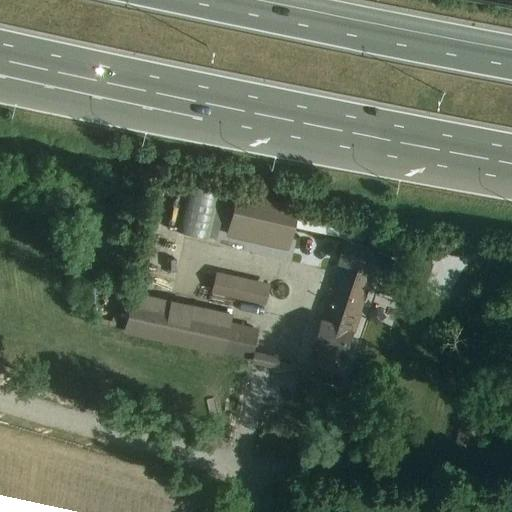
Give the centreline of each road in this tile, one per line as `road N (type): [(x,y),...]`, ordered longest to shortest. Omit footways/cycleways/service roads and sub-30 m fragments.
road 1 (motorway): [(0,44),(511,149)]
road 2 (unclassified): [(0,401),(240,471),(511,471)]
road 3 (motorway): [(511,58),(213,0)]
